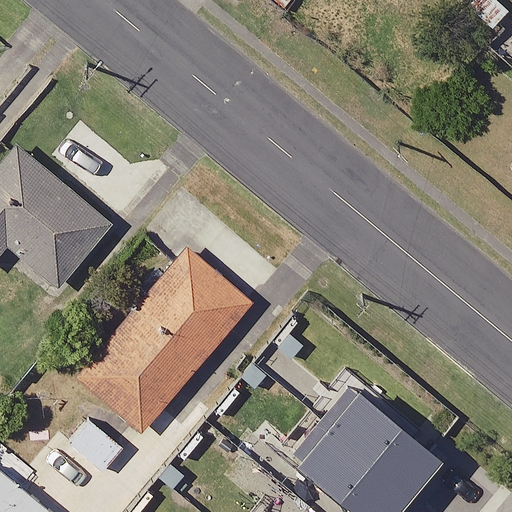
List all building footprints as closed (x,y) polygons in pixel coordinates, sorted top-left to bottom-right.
[(509,9),(497,0),(462,0),(494,27),(509,9)] [(112,221),(14,141),(0,159),(0,254),(7,246),(58,287),(112,221)] [(254,300),(187,244),(76,375),(142,431),(254,300)] [(290,333),(279,346),(292,357),(303,344),(290,333)] [(267,373),(254,362),(243,376),(256,387),(267,373)] [(395,511),(442,456),(359,387),(298,460),(360,511),(395,511)] [(124,445),(90,416),(69,440),(103,469),(124,445)] [(186,475),(172,463),(161,476),(176,488),(186,475)] [(53,511),(0,467),(0,511),(53,511)]
